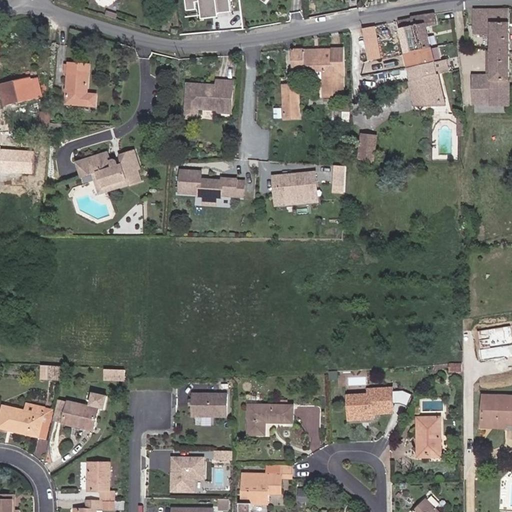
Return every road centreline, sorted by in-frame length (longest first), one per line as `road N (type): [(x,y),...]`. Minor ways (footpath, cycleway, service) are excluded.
road 1 (residential): [(24,0),(159,43),(206,44),(381,16)]
road 2 (unknown): [(254,36),(253,157)]
